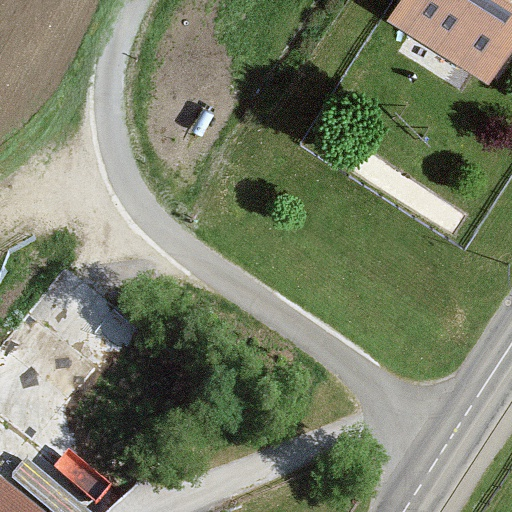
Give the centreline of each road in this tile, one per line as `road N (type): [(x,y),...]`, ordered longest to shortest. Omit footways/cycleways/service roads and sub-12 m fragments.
road 1 (track): [(456,436),(150,223),(115,162),(106,88),(131,0)]
road 2 (secondary): [(407,511),(511,348)]
